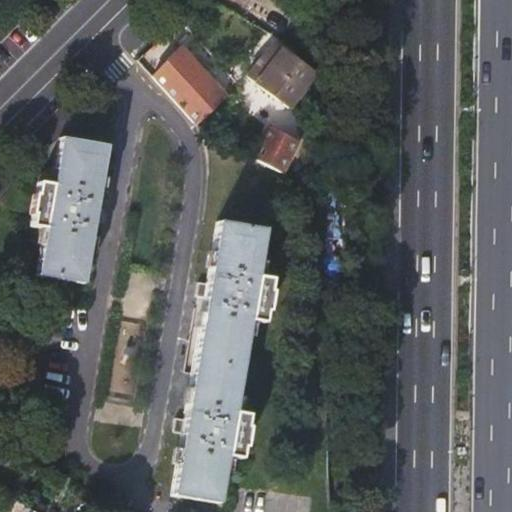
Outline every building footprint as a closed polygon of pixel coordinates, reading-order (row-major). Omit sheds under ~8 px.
[(247,79),(248,79),(274,47),(273,46),(247,79)] [(289,108),(312,75),(274,47),(248,79),(289,108)] [(173,101),(197,124),(220,101),(177,55),(152,77),(173,101)] [(271,127),(254,158),(281,173),(298,142),(271,127)] [(83,283),(93,221),(96,207),(107,146),(60,138),(35,275),(83,283)] [(96,207),(93,221),(101,223),(103,208),(96,207)] [(218,221),(207,283),(204,297),(183,418),(180,433),(170,494),(216,502),(264,229),(218,221)] [(204,297),(207,283),(198,281),(196,295),(204,297)] [(173,433),(180,433),(183,418),(175,417),(173,433)]
